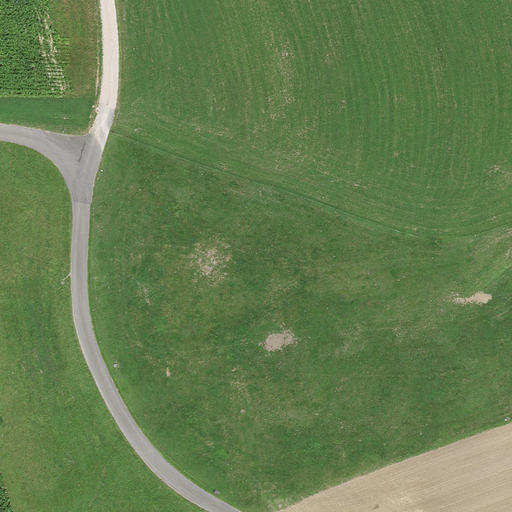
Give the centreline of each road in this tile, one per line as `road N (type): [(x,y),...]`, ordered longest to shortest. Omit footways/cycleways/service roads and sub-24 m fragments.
road 1 (unclassified): [(224,511),(158,464),(103,375),(79,287),(79,156),(0,133)]
road 2 (track): [(79,156),(99,140),(110,103),(107,0)]
